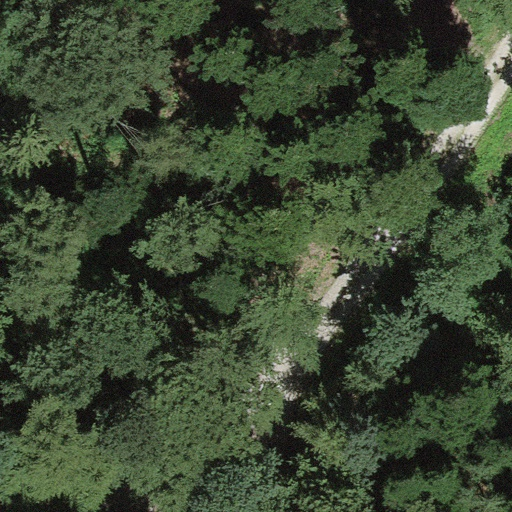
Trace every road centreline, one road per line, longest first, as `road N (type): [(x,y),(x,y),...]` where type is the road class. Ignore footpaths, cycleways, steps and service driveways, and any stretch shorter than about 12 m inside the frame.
road 1 (track): [(276,511),(260,462),(258,407),(511,58)]
road 2 (track): [(102,511),(258,407)]
